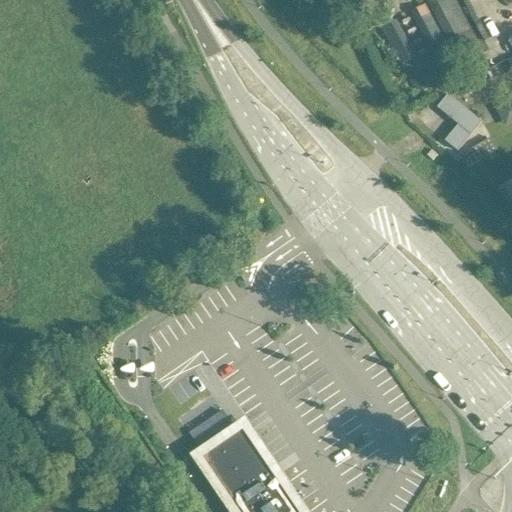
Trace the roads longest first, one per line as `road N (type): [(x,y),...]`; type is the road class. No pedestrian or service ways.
road 1 (tertiary): [(188,0),(247,115),(511,418)]
road 2 (tertiary): [(511,341),(248,61),(202,0)]
